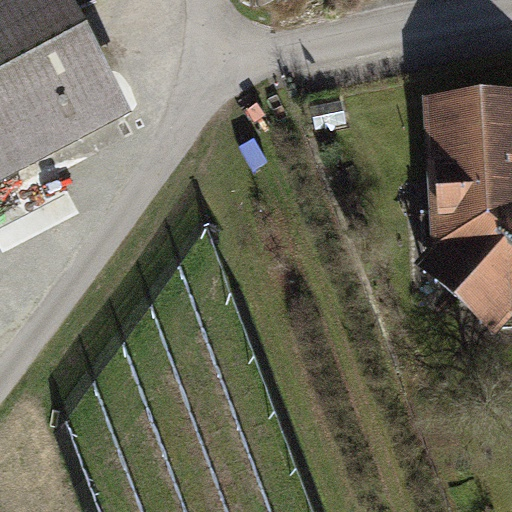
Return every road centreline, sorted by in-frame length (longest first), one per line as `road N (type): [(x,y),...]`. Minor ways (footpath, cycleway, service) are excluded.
road 1 (unclassified): [(0,388),(153,185),(220,53)]
road 2 (residential): [(220,53),(283,54),(511,4)]
